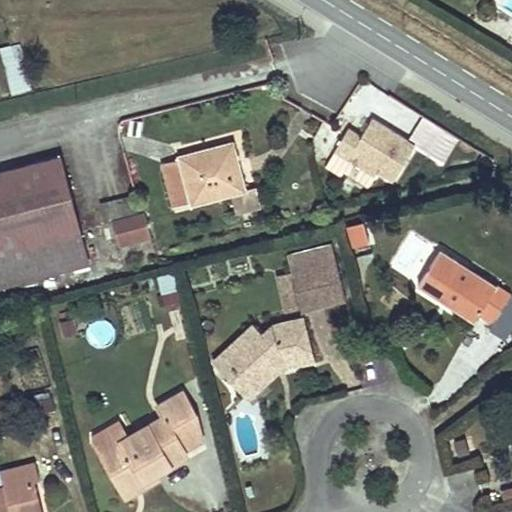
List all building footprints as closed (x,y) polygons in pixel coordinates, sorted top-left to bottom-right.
[(425,151),(441,125),(423,114),(408,139),(412,142),(412,143),(425,151)] [(390,180),(412,143),(412,142),(408,139),(391,129),(370,117),(360,136),(347,127),(332,151),(343,157),(373,176),(376,171),(390,180)] [(230,195),(246,191),(233,143),(206,150),(180,157),(181,161),(165,166),(177,210),(230,195)] [(334,172),(343,157),(332,151),(323,166),(334,172)] [(16,167),(0,171),(0,287),(89,264),(61,156),(16,167)] [(246,191),(230,195),(235,215),(262,208),(256,189),(246,191)] [(145,213),(113,221),(117,233),(127,230),(128,236),(149,231),(145,213)] [(369,242),(363,222),(348,226),(354,246),(369,242)] [(328,243),(291,253),(295,267),(333,257),(328,243)] [(509,289),(440,247),(419,283),(444,298),(447,293),(455,298),(452,303),(474,316),(480,307),(494,315),(509,289)] [(301,303),(301,305),(345,294),(336,257),(333,257),(295,267),(292,268),(293,271),(301,303)] [(278,275),(287,306),(301,303),(293,271),(278,275)] [(174,275),(158,278),(165,305),(181,301),(174,275)] [(511,315),(511,290),(509,289),(494,315),(489,324),(503,332),(511,315)] [(447,293),(444,298),(452,303),(455,298),(447,293)] [(211,354),(243,387),(279,354),(282,362),(314,354),(302,311),(270,319),(260,328),(251,317),(211,354)] [(74,320),(59,324),(63,338),(78,334),(74,320)] [(279,354),(243,387),(248,393),(282,362),(279,354)] [(165,413),(101,445),(123,488),(190,453),(186,445),(202,437),(196,412),(182,388),(159,401),(165,413)] [(52,399),(35,404),(40,414),(55,410),(52,399)] [(454,458),(469,456),(467,441),(451,444),(454,458)] [(7,484),(0,486),(0,511),(46,511),(37,477),(42,476),(37,460),(3,468),(7,484)] [(511,490),(483,497),(486,510),(511,503),(511,490)]
